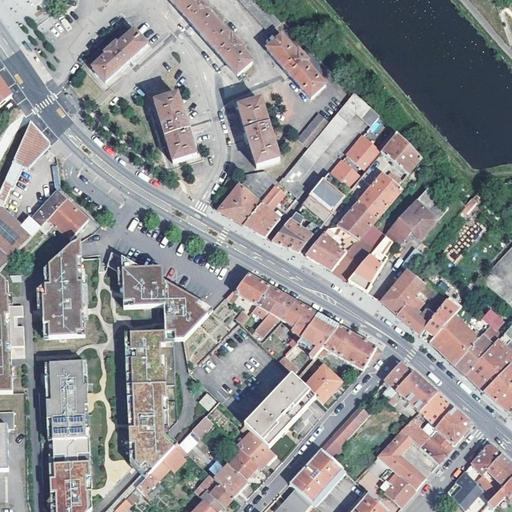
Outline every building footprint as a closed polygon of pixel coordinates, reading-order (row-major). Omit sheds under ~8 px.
[(172,0),(171,2),(239,78),(253,65),(241,51),(243,48),(234,38),(231,40),(207,13),(210,11),(200,0),(199,0),(198,2),(195,0),(172,0)] [(237,0),(269,35),(281,25),(258,0),(237,0)] [(136,33),(94,70),(107,85),(149,48),(136,33)] [(326,87),(299,58),(302,56),(292,45),(289,48),(281,39),(266,52),(274,60),(299,87),(311,101),(326,87)] [(6,88),(0,79),(0,109),(13,97),(6,88)] [(356,115),(372,128),(380,117),(379,116),(354,96),(331,125),(318,140),(310,150),(280,185),(298,200),(307,189),(299,183),(356,115)] [(179,98),(156,106),(174,165),(197,158),(188,130),(179,98)] [(261,103),(238,111),(257,170),(280,163),(261,103)] [(318,140),(331,125),(320,116),(299,141),(310,150),(318,140)] [(0,272),(20,251),(39,231),(67,203),(58,195),(33,221),(30,219),(22,227),(3,210),(12,190),(14,191),(24,169),(28,171),(49,151),(51,146),(50,145),(32,124),(22,145),(15,160),(7,178),(0,194),(0,272)] [(381,155),(382,156),(408,177),(422,161),(397,136),(381,155)] [(360,141),(348,156),(367,172),(381,155),(382,154),(363,138),(360,141)] [(343,162),(331,176),(351,192),(362,178),(343,162)] [(304,205),(303,206),(327,222),(350,195),(352,193),(351,192),(331,176),(329,174),(304,205)] [(390,175),(387,179),(399,189),(402,184),(390,175)] [(378,220),(402,192),(399,189),(387,179),(384,177),(381,181),(380,180),(360,204),(378,220)] [(240,187),(219,213),(241,226),(245,228),(263,207),(262,206),(276,189),(265,179),(251,196),(240,187)] [(271,213),(285,196),(277,189),(277,188),(276,189),(262,206),(263,207),(245,228),(264,238),(267,240),(286,215),(279,209),(274,216),(271,213)] [(427,192),(384,237),(387,240),(393,245),(398,249),(411,237),(418,244),(448,212),(427,192)] [(67,203),(39,231),(45,236),(53,227),(70,243),(89,224),(67,203)] [(360,204),(338,229),(361,240),(372,228),(378,220),(360,204)] [(290,222),(273,243),(279,246),(300,255),(314,238),(290,222)] [(372,228),(361,240),(332,274),(348,283),(376,252),(387,240),(384,237),(375,230),(372,228)] [(332,274),(361,240),(338,229),(330,231),(307,258),(325,269),(332,274)] [(393,245),(387,240),(376,252),(348,283),(367,295),(373,288),(371,287),(376,281),(389,259),(385,257),(393,245)] [(71,249),(44,272),(44,278),(45,286),(72,261),(82,261),(81,252),(81,243),(71,249)] [(511,289),(501,279),(511,267),(511,247),(479,281),(485,287),(511,312),(511,289)] [(403,267),(410,273),(414,269),(425,256),(418,250),(403,267)] [(141,271),(112,255),(108,268),(118,274),(122,277),(123,290),(128,290),(129,301),(124,301),(124,311),(163,310),(166,335),(125,337),(126,370),(132,369),(133,401),(128,401),(129,418),(134,418),(134,432),(129,432),(130,460),(136,466),(169,431),(177,423),(174,348),(172,348),(172,343),(172,336),(200,305),(164,284),(141,271)] [(82,261),(72,261),(45,286),(42,289),(43,313),(44,328),(49,328),(49,341),(85,339),(85,324),(81,324),(81,310),(84,310),(83,285),(82,271),(82,261)] [(410,273),(426,288),(444,305),(449,301),(414,269),(410,273)] [(163,270),(141,271),(164,284),(163,270)] [(426,288),(410,273),(382,304),(398,318),(416,298),(426,288)] [(260,283),(249,277),(235,295),(233,295),(226,302),(233,306),(238,297),(256,308),(271,290),(260,283)] [(0,284),(0,395),(13,395),(13,380),(12,370),(11,349),(25,348),(24,328),(15,328),(14,318),(24,318),(23,308),(13,308),(9,308),(9,298),(8,286),(2,286),(0,284)] [(281,296),(271,290),(256,308),(250,316),(254,318),(262,324),(269,316),(284,297),(281,296)] [(269,316),(262,324),(255,334),(258,337),(263,331),(266,334),(278,321),(281,323),(297,304),(293,303),(284,297),(269,316)] [(414,334),(420,338),(437,318),(428,312),(424,317),(419,313),(424,306),(416,298),(398,318),(414,334)] [(288,345),(292,348),(297,343),(300,339),(319,317),(307,310),(297,304),(281,323),(293,330),(290,333),(295,336),(288,345)] [(206,308),(200,305),(172,336),(172,343),(177,344),(185,344),(214,313),(206,308)] [(430,345),(455,318),(456,316),(446,306),(437,318),(420,338),(430,345)] [(248,318),(245,317),(238,324),(241,327),(248,318)] [(300,339),(317,349),(314,353),(308,360),(312,364),(317,358),(319,356),(340,329),(337,328),(327,322),(319,317),(300,339)] [(479,341),(455,318),(430,345),(437,350),(453,365),(466,377),(506,334),(496,323),(479,341)] [(511,327),(506,334),(466,377),(473,384),(484,395),(507,372),(510,369),(511,367),(511,327)] [(323,358),(325,359),(329,353),(365,373),(368,367),(369,368),(383,354),(349,334),(340,329),(319,356),(323,358)] [(317,349),(300,339),(297,343),(314,353),(317,349)] [(297,371),(284,358),(279,363),(292,376),(297,371)] [(397,393),(414,375),(407,369),(401,364),(384,383),(390,387),(382,396),(386,399),(385,400),(388,403),(392,399),(397,393)] [(87,365),(45,366),(46,393),(51,393),(52,404),(47,404),(48,434),(53,434),(53,444),(57,444),(58,457),(54,457),(54,468),(50,468),(51,497),(56,497),(56,511),(89,511),(88,491),(92,491),(91,466),(87,466),(87,457),(90,457),(90,442),(87,442),(86,432),(89,432),(90,432),(88,406),(85,407),(85,396),(88,396),(87,365)] [(325,368),(306,389),(317,399),(323,405),(342,385),(325,368)] [(511,370),(510,369),(507,372),(484,395),(491,401),(503,410),(510,416),(511,414),(511,370)] [(414,375),(397,393),(421,413),(438,396),(417,377),(414,375)] [(297,381),(292,376),(244,426),(254,436),(268,449),(317,399),(306,389),(297,381)] [(207,395),(199,404),(208,412),(216,404),(207,395)] [(438,396),(421,413),(439,427),(454,411),(448,405),(446,403),(438,396)] [(398,404),(392,399),(388,403),(394,408),(398,404)] [(352,418),(361,426),(370,417),(361,408),(352,418)] [(457,413),(454,411),(439,427),(429,439),(448,455),(469,431),(469,427),(469,424),(457,413)] [(0,471),(8,471),(6,430),(14,430),(13,412),(0,412),(0,471)] [(199,425),(192,432),(200,439),(214,425),(206,418),(199,425)] [(347,423),(357,431),(361,426),(352,418),(347,423)] [(347,423),(343,429),(352,437),(357,431),(347,423)] [(413,444),(420,450),(429,439),(412,423),(402,433),(401,434),(413,444)] [(238,448),(240,450),(258,468),(262,471),(267,466),(276,457),(268,449),(254,436),(244,426),(241,430),(249,438),(238,448)] [(338,434),(348,442),(352,437),(343,429),(338,434)] [(170,439),(169,431),(136,466),(140,469),(144,474),(107,511),(116,511),(126,502),(133,495),(136,491),(150,476),(156,470),(162,464),(175,451),(178,447),(172,441),(170,439)] [(334,438),(343,447),(348,442),(338,434),(334,438)] [(399,459),(413,444),(401,434),(378,460),(416,492),(425,482),(399,459)] [(334,438),(321,452),(333,463),(345,449),(343,447),(334,438)] [(420,450),(439,466),(448,455),(429,439),(420,450)] [(229,468),(237,475),(239,474),(246,481),(251,476),(255,480),(259,477),(258,475),(255,472),(258,468),(240,450),(238,448),(228,459),(228,458),(224,462),(229,468)] [(483,479),(503,457),(494,449),(491,449),(488,449),(473,466),(483,479)] [(162,464),(170,471),(182,458),(175,451),(162,464)] [(322,502),(346,475),(333,463),(321,452),(295,480),(289,485),(298,493),(312,505),(318,498),(322,502)] [(276,457),(267,466),(270,468),(278,459),(276,457)] [(502,491),(511,481),(511,465),(503,457),(483,479),(487,484),(491,480),(502,491)] [(378,460),(368,470),(391,489),(386,496),(401,509),(416,492),(378,460)] [(170,471),(162,464),(156,470),(150,476),(158,483),(170,471)] [(215,482),(221,487),(235,500),(249,486),(237,475),(229,468),(215,482)] [(466,511),(482,494),(476,486),(466,473),(456,484),(463,491),(454,501),(462,511),(466,511)] [(136,491),(144,498),(158,483),(150,476),(136,491)] [(212,479),(196,496),(202,502),(204,503),(212,511),(219,511),(223,508),(226,510),(235,501),(235,500),(221,487),(215,482),(212,479)] [(483,479),(476,486),(482,494),(490,504),(497,496),(487,484),(483,479)] [(488,506),(493,511),(507,498),(511,502),(511,481),(502,491),(497,496),(490,504),(488,506)] [(463,491),(456,484),(448,494),(454,501),(463,491)] [(386,511),(366,492),(348,511),(386,511)] [(305,511),(312,505),(298,493),(280,511),(305,511)] [(126,502),(133,508),(139,501),(133,495),(126,502)] [(126,502),(116,511),(129,511),(133,508),(126,502)] [(212,511),(204,503),(195,511),(212,511)]
